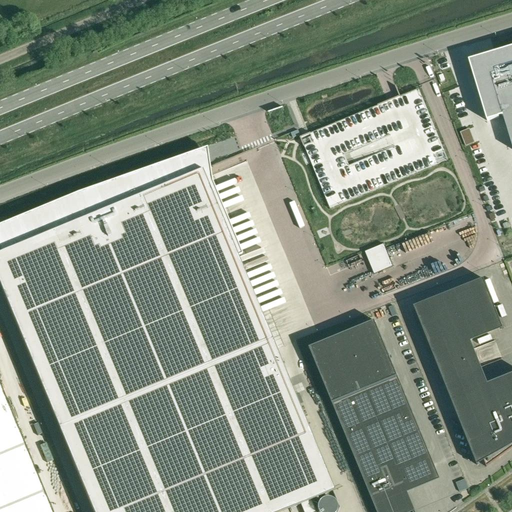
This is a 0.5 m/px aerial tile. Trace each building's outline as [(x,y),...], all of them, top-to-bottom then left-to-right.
[(511,48),(468,62),(486,122),(501,117),(511,152),(511,151),(511,48)] [(314,143),(303,148),(329,211),(439,166),(435,156),(445,152),(419,91),(399,99),(398,97),(377,106),(378,107),(311,135),(314,143)] [(310,133),(300,138),(304,147),(314,143),(311,134),(310,133)] [(0,288),(92,511),(219,511),(281,487),(290,509),(333,491),(274,350),(236,257),(239,256),(211,187),(204,169),(208,168),(205,149),(138,172),(83,192),(0,225),(0,288)] [(445,153),(435,156),(439,164),(448,161),(445,153)] [(384,245),(365,252),(374,275),(393,267),(384,245)] [(469,341),(491,332),(501,328),(502,330),(503,329),(483,279),(414,307),(477,465),(479,464),(474,453),(480,450),(487,467),(511,448),(511,376),(487,386),(480,369),(472,350),(469,341)] [(375,321),(309,348),(332,404),(376,511),(415,511),(404,483),(436,470),(398,377),(375,321)] [(0,511),(51,511),(0,386),(0,511)]
